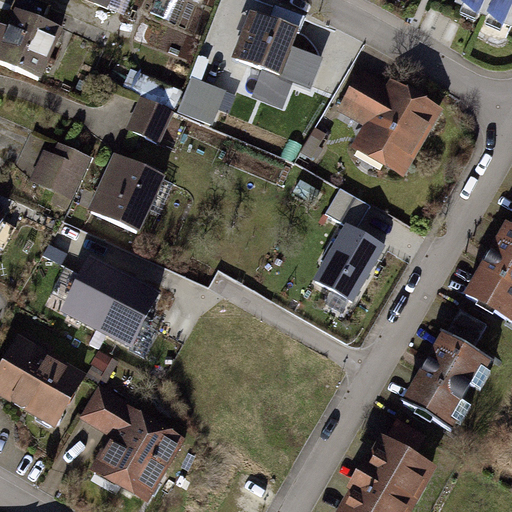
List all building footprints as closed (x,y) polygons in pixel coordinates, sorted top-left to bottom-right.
[(22,10),(20,15),(38,23),(47,5),(35,0),(17,0),(15,7),(22,10)] [(84,0),(108,10),(112,0),(84,0)] [(384,0),(384,2),(410,13),(410,16),(414,18),(421,0),(384,0)] [(421,0),(414,18),(444,31),(445,28),(471,40),(482,14),(459,4),(460,0),(421,0)] [(511,0),(460,0),(459,4),(482,14),(511,26),(511,0)] [(278,8),(273,23),(297,32),(301,34),(307,19),(278,8)] [(5,30),(0,40),(0,63),(39,81),(62,34),(38,23),(20,15),(11,33),(5,30)] [(256,16),(238,61),(277,76),(288,50),(290,51),(297,32),(273,23),(256,16)] [(373,124),(391,93),(363,77),(345,108),(373,124)] [(232,116),(239,100),(195,79),(179,114),(215,131),(224,112),(232,116)] [(421,104),(420,106),(392,91),(391,93),(373,124),(363,142),(392,158),(390,163),(392,168),(399,173),(405,171),(411,161),(412,162),(420,147),(419,147),(438,114),(421,104)] [(145,100),(130,132),(158,145),(173,113),(145,100)] [(49,155),(41,173),(78,189),(91,160),(64,147),(58,159),(49,155)] [(118,159),(93,213),(138,234),(163,179),(118,159)] [(68,225),(41,213),(35,227),(61,239),(68,225)] [(17,230),(4,223),(0,229),(0,249),(5,252),(17,230)] [(386,248),(347,226),(316,282),(355,304),(386,248)] [(509,228),(468,298),(511,322),(511,229),(510,229),(509,228)] [(163,295),(92,258),(61,317),(132,354),(163,295)] [(462,312),(448,336),(474,352),(489,327),(462,312)] [(446,336),(406,407),(453,433),(458,424),(464,427),(473,410),(468,407),(478,390),(484,393),(493,376),(488,373),(494,363),(474,352),(448,336),(446,336)] [(20,344),(0,378),(0,391),(47,419),(55,417),(67,396),(75,395),(80,385),(78,377),(51,361),(51,360),(40,353),(39,354),(20,344)] [(110,434),(126,406),(99,390),(83,418),(110,434)] [(126,406),(110,434),(118,438),(93,481),(118,496),(124,486),(141,496),(151,494),(181,442),(134,414),(135,412),(126,406)] [(401,422),(386,448),(412,463),(428,437),(401,422)] [(358,494),(347,511),(400,511),(406,503),(407,504),(421,479),(427,482),(433,471),(421,464),(419,467),(412,463),(386,448),(385,448),(374,466),(371,465),(355,492),(358,494)]
